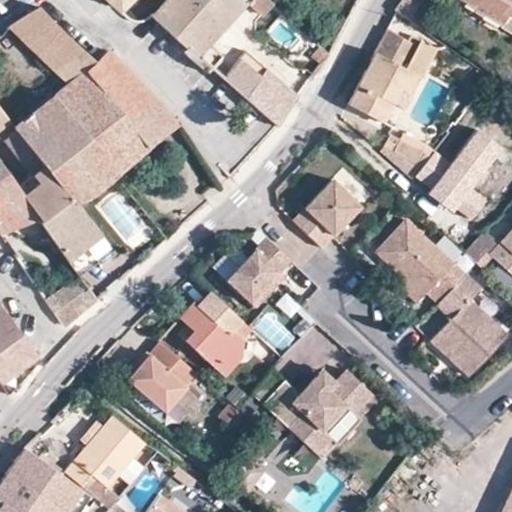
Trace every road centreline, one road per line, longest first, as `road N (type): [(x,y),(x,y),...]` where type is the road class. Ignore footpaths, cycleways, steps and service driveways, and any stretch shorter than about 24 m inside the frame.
road 1 (residential): [(0,429),(131,310),(241,193),(352,56),(384,0)]
road 2 (residential): [(470,424),(265,213)]
road 3 (residential): [(60,0),(230,142),(215,171)]
